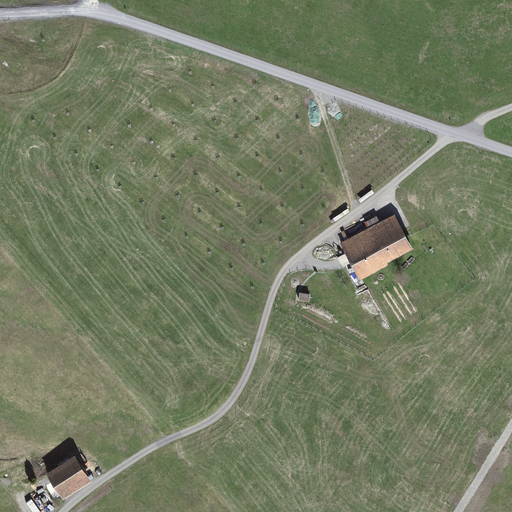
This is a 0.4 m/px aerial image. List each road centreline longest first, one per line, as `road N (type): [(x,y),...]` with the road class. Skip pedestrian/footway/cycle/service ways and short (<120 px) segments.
road 1 (residential): [(455,131),(291,259),(251,363),(220,414),(66,511)]
road 2 (tertiary): [(0,14),(98,13),(455,131)]
